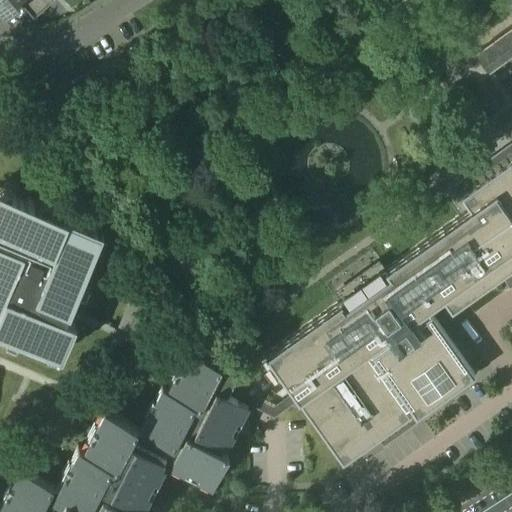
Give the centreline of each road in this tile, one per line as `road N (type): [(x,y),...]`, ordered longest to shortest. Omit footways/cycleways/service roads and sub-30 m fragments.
road 1 (residential): [(352,511),(360,498),(511,394)]
road 2 (residential): [(133,0),(59,39),(0,43)]
